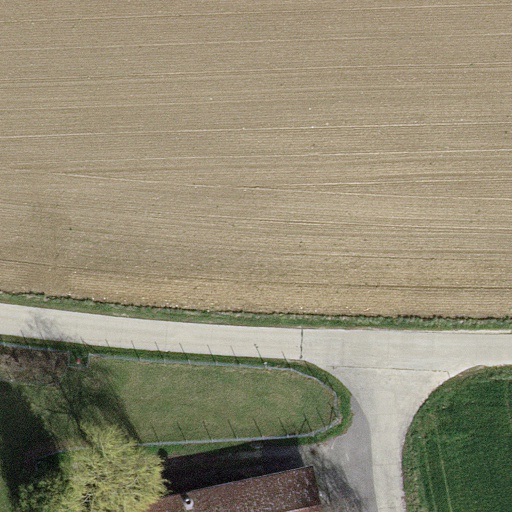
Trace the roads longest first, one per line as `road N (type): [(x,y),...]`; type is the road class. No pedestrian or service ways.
road 1 (track): [(511,348),(292,342),(0,318)]
road 2 (track): [(390,511),(385,481),(396,348)]
